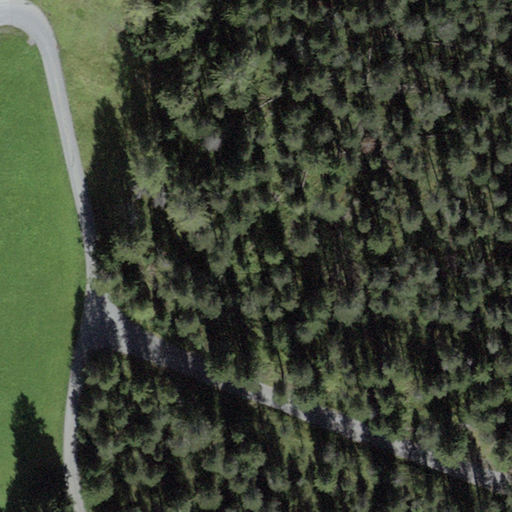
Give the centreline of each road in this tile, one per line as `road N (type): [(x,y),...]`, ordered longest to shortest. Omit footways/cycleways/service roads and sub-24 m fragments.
road 1 (residential): [(94,323),(511,459)]
road 2 (residential): [(0,12),(37,25),(47,48),(93,252),(94,323)]
road 3 (residential): [(90,511),(80,492),(94,323)]
